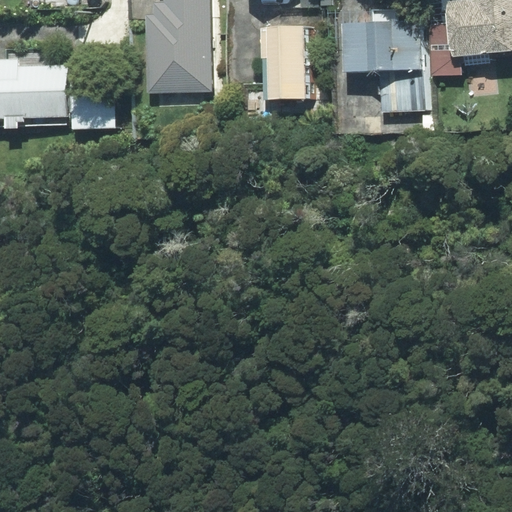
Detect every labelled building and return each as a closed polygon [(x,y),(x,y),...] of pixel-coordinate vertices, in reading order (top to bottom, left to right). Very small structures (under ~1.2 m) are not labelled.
[(162,18),(155,18),(156,96),(218,95),(216,0),(172,0),(172,3),(161,4),(162,18)] [(442,24),(445,79),(471,78),(470,56),(511,54),(511,0),(480,0),(481,4),(464,5),(465,23),(442,24)] [(434,113),(434,73),(434,26),(357,26),(357,73),(391,73),(391,113),(434,113)] [(322,29),(283,29),(282,101),(321,102),(322,29)] [(0,120),(19,121),(19,131),(31,131),(31,125),(36,125),(36,121),(79,121),(79,62),(0,61),(0,120)] [(124,89),(84,88),(83,130),(123,130),(124,89)]
